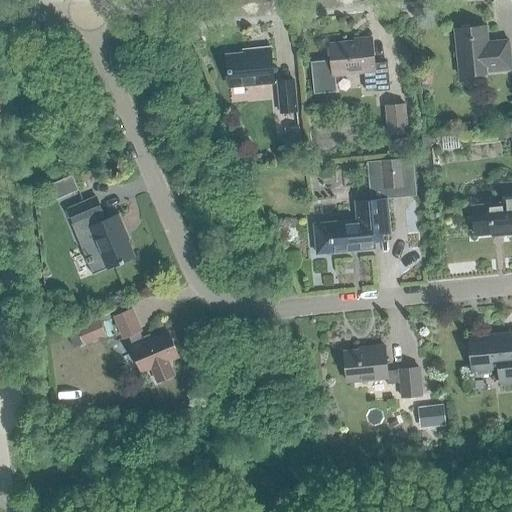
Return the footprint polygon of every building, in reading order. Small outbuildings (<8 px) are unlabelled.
[(462,29),(454,30),(459,73),(486,70),(486,68),(499,67),(499,71),(511,70),(508,40),(496,41),(496,44),(488,45),(488,42),(486,26),(469,28),(469,30),(462,30),(462,29)] [(335,91),(334,75),(363,73),(365,90),(376,89),(376,92),(391,90),(388,62),(374,64),(371,37),(354,39),(354,41),(329,44),(331,61),(311,63),(314,93),(335,91)] [(226,55),(229,87),(273,83),(270,48),(252,50),(252,53),(226,55)] [(277,81),(280,113),(296,112),(293,80),(277,81)] [(405,104),(384,106),(387,136),(408,133),(405,104)] [(299,127),(284,128),(286,145),(300,144),(299,127)] [(403,159),(380,162),(383,189),(406,186),(403,159)] [(59,197),(79,189),(74,175),(54,183),(59,197)] [(504,203),(472,206),(475,236),(503,233),(503,235),(511,234),(511,183),(502,184),(504,203)] [(96,197),(67,209),(73,224),(76,223),(86,246),(82,247),(82,248),(84,247),(89,258),(86,259),(88,264),(91,263),(95,272),(92,273),(92,274),(106,269),(118,264),(119,265),(124,263),(123,261),(134,257),(124,232),(125,231),(118,214),(103,221),(100,213),(102,212),(96,197)] [(355,221),(314,224),(317,254),(375,249),(374,240),(373,235),(389,233),(386,199),(370,201),(357,202),(359,220),(355,221)] [(141,372),(151,368),(157,382),(173,375),(168,361),(178,357),(168,333),(144,343),(139,332),(141,331),(132,309),(113,316),(123,339),(128,336),(133,347),(131,348),(141,372)] [(76,330),(83,346),(106,336),(99,320),(76,330)] [(498,369),(500,385),(511,383),(511,332),(468,337),(472,371),(498,369)] [(400,383),(401,397),(421,395),(418,367),(398,370),(399,370),(387,372),(384,346),(366,347),(367,350),(343,352),(346,382),(386,378),(387,384),(400,383)] [(417,408),(420,429),(446,426),(443,405),(417,408)]
